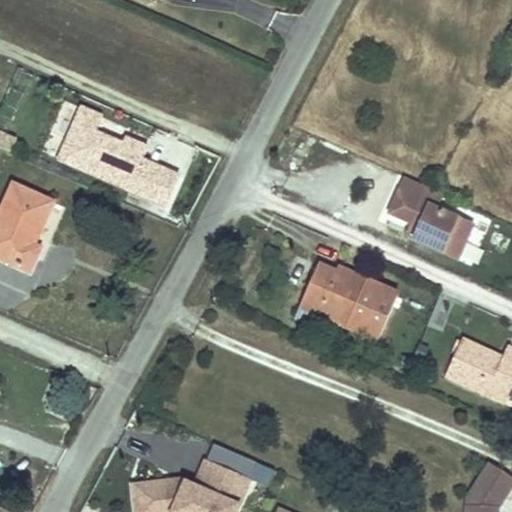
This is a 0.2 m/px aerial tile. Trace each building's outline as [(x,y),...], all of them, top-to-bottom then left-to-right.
[(96,132),(102,117),(82,108),(67,141),(87,150),(80,167),(166,204),(179,174),(142,159),(148,146),(125,137),(122,143),(96,132)] [(13,141),(0,135),(0,149),(8,153),(13,141)] [(80,167),(87,150),(67,141),(60,158),(80,167)] [(0,152),(0,172),(3,174),(9,155),(0,152)] [(431,196),(395,181),(379,216),(409,229),(403,243),(432,256),(440,237),(456,243),(463,227),(424,210),(431,196)] [(16,183),(0,217),(0,255),(32,269),(39,252),(33,250),(55,201),(16,183)] [(78,250),(103,259),(109,242),(84,233),(78,250)] [(357,281),(328,268),(325,276),(345,285),(343,290),(351,294),(357,281)] [(325,276),(310,271),(293,308),(372,342),(390,296),(357,281),(351,294),(343,290),(345,285),(325,276)] [(0,305),(14,310),(22,283),(0,276),(0,305)] [(438,372),(488,397),(499,375),(511,380),(511,378),(511,347),(496,340),(489,355),(485,363),(474,358),(478,350),(456,338),(438,372)] [(489,355),(478,350),(474,358),(485,363),(489,355)] [(194,482),(183,477),(129,484),(132,511),(240,511),(256,480),(268,485),(274,472),(215,444),(208,460),(205,459),(194,482)] [(468,503),(495,508),(509,481),(487,468),(468,503)] [(494,511),(495,508),(468,503),(467,511),(494,511)]
